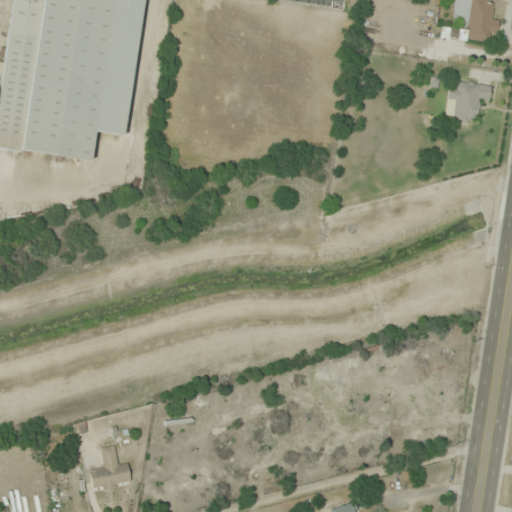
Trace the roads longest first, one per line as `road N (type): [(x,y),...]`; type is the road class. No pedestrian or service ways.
road 1 (residential): [(490,414),(384,425),(228,465),(199,452),(197,425),(372,382),(496,378)]
road 2 (residential): [(485,447),(227,511)]
road 3 (tertiary): [(511,271),(475,511)]
